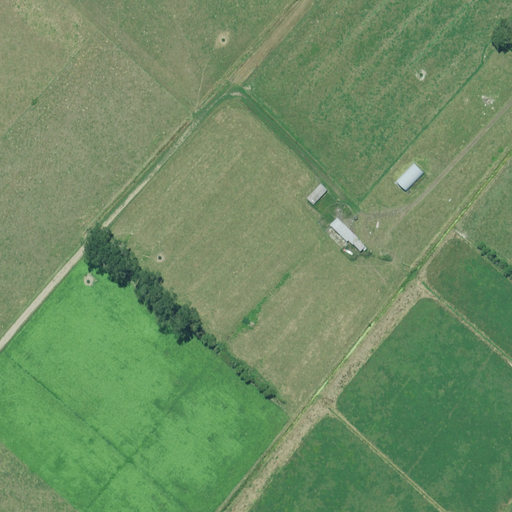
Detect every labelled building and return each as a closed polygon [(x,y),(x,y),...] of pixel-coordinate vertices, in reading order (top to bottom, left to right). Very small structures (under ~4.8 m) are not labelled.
[(423,173),(414,164),(396,181),(405,190),(423,173)] [(327,191),(321,184),(307,198),(313,204),(327,191)] [(347,206),(338,216),(342,220),(351,210),(347,206)] [(325,216),(318,221),(323,228),(330,223),(325,216)] [(365,247),(337,218),(324,231),(343,250),(352,242),(361,251),(365,247)]
